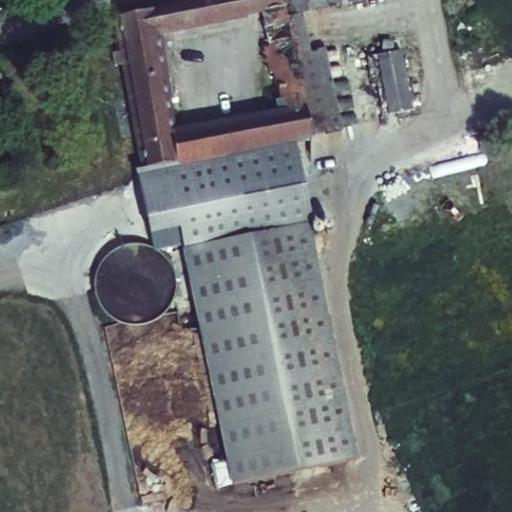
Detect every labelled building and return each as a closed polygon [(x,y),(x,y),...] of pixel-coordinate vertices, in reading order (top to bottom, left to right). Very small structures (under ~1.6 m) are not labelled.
[(113,54),(115,65),(108,67),(113,91),(129,88),(147,174),(177,168),(201,163),(204,177),(229,172),(226,158),(320,138),(296,18),(292,0),(214,0),(192,5),(165,10),(117,20),(124,52),(113,54)] [(162,0),(165,10),(192,5),(191,0),(162,0)] [(297,0),(300,9),(344,0),(297,0)] [(296,18),(320,138),(349,132),(332,49),(318,52),(310,15),(296,18)] [(201,163),(177,168),(184,202),(327,173),(320,138),(226,158),(229,172),(204,177),(201,163)] [(316,225),(190,251),(240,488),(366,461),(316,225)] [(125,249),(120,252),(118,254),(113,258),(110,262),(108,265),(106,269),(105,272),(104,275),(102,280),(102,286),(102,288),(103,294),(104,297),(106,302),(108,307),(110,310),(112,312),(116,316),(120,319),(125,322),(127,323),(130,324),(135,325),(141,326),(144,326),(149,326),(152,325),(158,323),(160,322),(165,319),(168,317),(171,314),(173,312),(177,307),(178,305),(181,300),(182,294),(183,291),(183,286),(183,280),(182,277),(181,274),(180,269),(178,267),(175,262),(172,258),(167,254),(165,252),(160,250),(158,248),(152,247),(150,246),(144,245),(138,246),(135,246),(130,247),(128,248),(125,249)]
